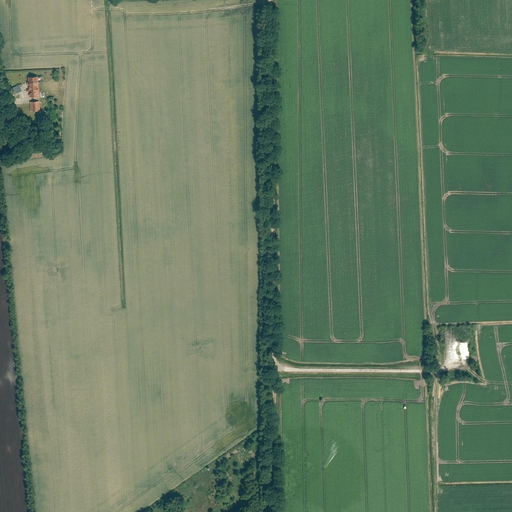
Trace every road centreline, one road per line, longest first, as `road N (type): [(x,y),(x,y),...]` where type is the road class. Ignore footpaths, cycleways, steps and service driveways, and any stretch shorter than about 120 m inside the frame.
road 1 (track): [(272,0),(273,511)]
road 2 (track): [(273,370),(441,370)]
